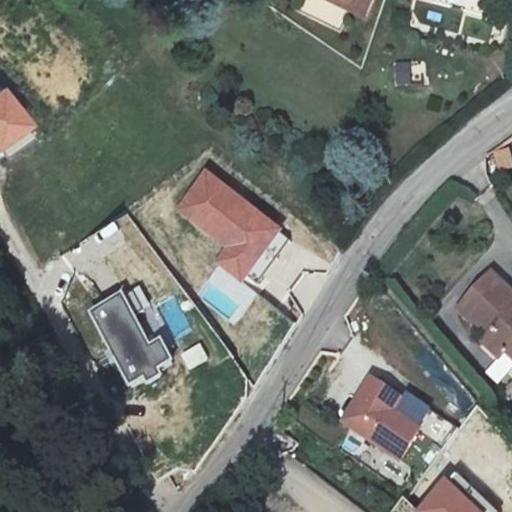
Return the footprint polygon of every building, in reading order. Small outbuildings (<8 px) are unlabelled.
[(317,0),(360,13),(364,0),(317,0)] [(438,33),(443,12),(418,6),(414,27),(438,33)] [(423,61),(393,63),(394,88),(425,86),(423,61)] [(0,83),(0,82),(0,136),(26,118),(0,83)] [(511,162),(509,149),(490,152),(494,171),(511,167),(511,162)] [(239,280),(248,269),(278,235),(209,175),(180,210),(225,250),(216,260),(239,280)] [(472,319),(486,335),(494,329),(505,344),(511,338),(511,300),(481,260),(441,291),(466,324),(472,319)] [(154,351),(125,298),(92,316),(132,390),(146,382),(150,389),(164,382),(160,375),(177,366),(165,345),(154,351)] [(494,329),(486,335),(497,351),(505,344),(494,329)] [(365,367),(362,371),(378,382),(381,378),(365,367)] [(362,371),(334,414),(390,451),(409,422),(382,404),(388,396),(374,388),(378,382),(362,371)] [(469,511),(440,489),(421,511),(469,511)]
